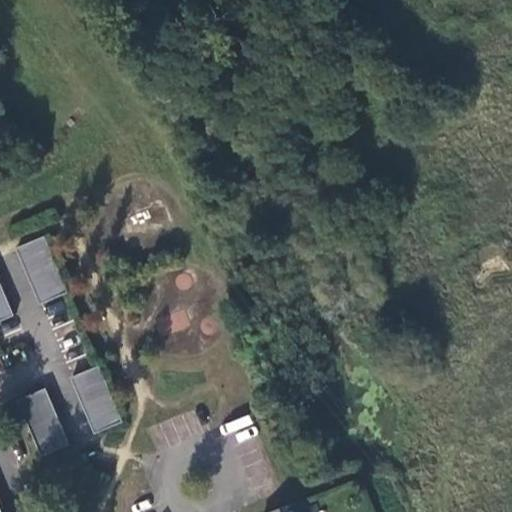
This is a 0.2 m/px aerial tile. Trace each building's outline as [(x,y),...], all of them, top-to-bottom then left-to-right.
[(47,236),(19,247),(42,304),(71,291),(47,236)] [(0,274),(0,321),(17,314),(0,274)] [(73,377),(97,433),(125,421),(102,365),(73,377)] [(20,399),(44,456),(72,444),(48,387),(20,399)] [(0,511),(9,511),(0,490),(0,511)] [(308,511),(304,500),(270,511),(308,511)]
